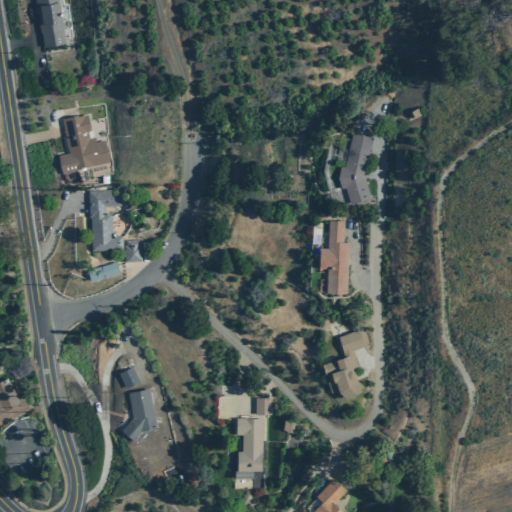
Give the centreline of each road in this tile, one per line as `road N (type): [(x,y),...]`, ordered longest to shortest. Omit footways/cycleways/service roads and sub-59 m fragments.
road 1 (residential): [(70,511),(75,477),(50,387),(0,53)]
road 2 (track): [(511,121),(455,160),(440,194),(444,334),(472,394),(449,511)]
road 3 (residential): [(40,316),(104,304),(156,269),(183,222),(191,130)]
road 4 (track): [(158,0),(191,130)]
